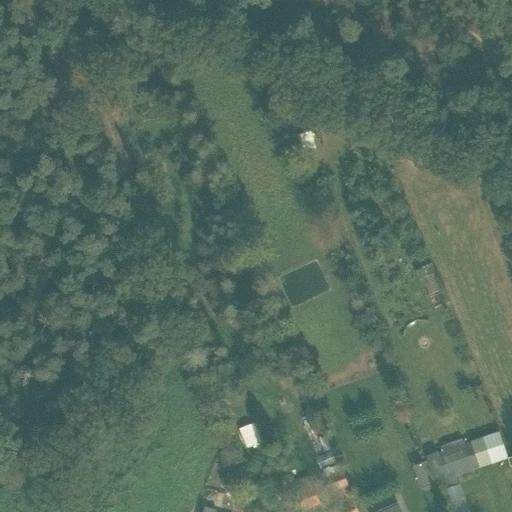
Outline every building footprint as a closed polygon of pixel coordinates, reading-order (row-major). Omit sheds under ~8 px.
[(431,265),(415,272),(419,281),(422,280),(428,296),(440,291),(433,275),(435,274),(431,265)] [(281,440),(275,442),(278,451),(285,449),(281,440)] [(428,459),(438,483),(473,471),(464,445),(428,459)] [(331,452),(316,459),(321,471),(336,465),(331,452)] [(358,511),(340,467),(322,475),(331,497),(335,495),(342,511),(358,511)] [(431,474),(417,480),(421,491),(436,486),(431,474)] [(232,476),(221,480),(226,495),(237,491),(232,476)] [(323,511),(310,477),(287,486),(289,491),(279,495),(286,511),(323,511)]
